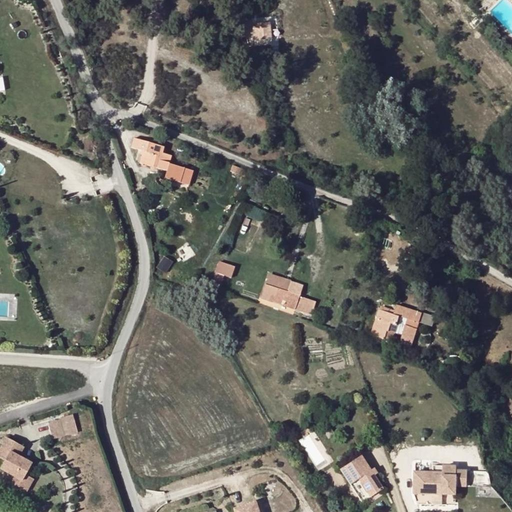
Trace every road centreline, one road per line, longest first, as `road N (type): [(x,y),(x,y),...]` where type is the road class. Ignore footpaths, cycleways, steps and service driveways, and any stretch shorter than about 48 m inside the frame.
road 1 (residential): [(511,281),(408,225),(102,109)]
road 2 (tertiary): [(102,109),(144,271),(113,367)]
road 3 (tertiary): [(107,383),(106,417),(137,511)]
